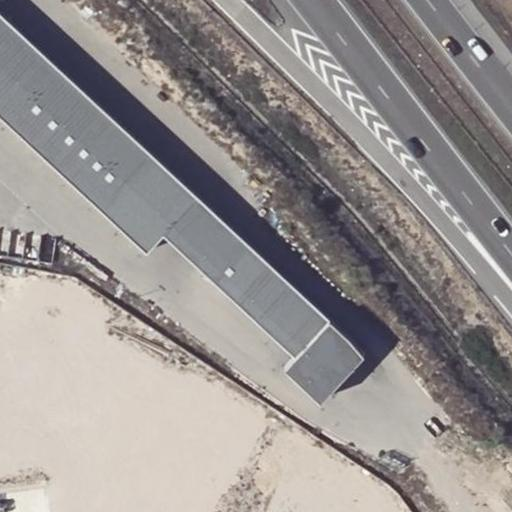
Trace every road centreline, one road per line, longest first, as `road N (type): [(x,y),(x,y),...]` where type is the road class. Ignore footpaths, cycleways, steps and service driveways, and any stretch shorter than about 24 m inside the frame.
road 1 (motorway): [(314,0),(511,259)]
road 2 (motorway): [(511,97),(437,0)]
